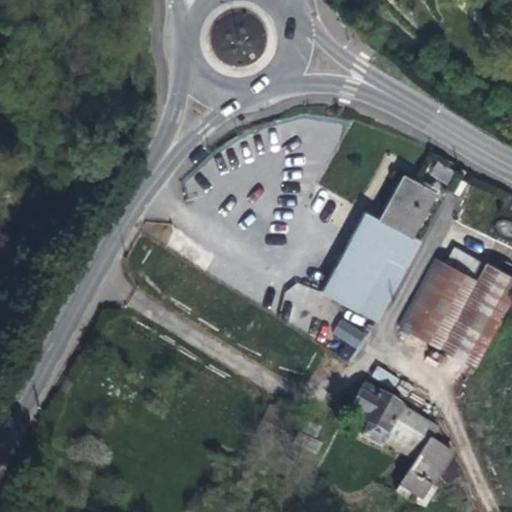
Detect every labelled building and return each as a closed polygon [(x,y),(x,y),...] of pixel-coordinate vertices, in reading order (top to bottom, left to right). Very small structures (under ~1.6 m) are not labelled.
[(89,22),(94,0),(48,0),(45,13),(89,22)] [(447,183),(453,170),(435,162),(429,176),(447,183)] [(377,322),(420,241),(413,237),(436,193),(403,176),(380,219),(364,210),(320,291),(377,322)] [(447,262),(475,274),(481,259),(453,247),(447,262)] [(511,298),(511,276),(485,262),(475,280),(436,259),(400,327),(475,367),(511,298)] [(341,318),(332,333),(356,348),(365,333),(341,318)] [(384,444),(398,451),(417,417),(363,386),(348,414),(362,421),(355,433),(382,448),(384,444)] [(299,420),(271,406),(256,437),(284,451),(299,420)] [(429,440),(436,428),(417,417),(398,451),(415,462),(394,494),(409,503),(410,501),(424,509),(434,490),(432,489),(442,473),(458,506),(455,508),(456,511),(476,511),(450,458),(452,454),(429,440)]
